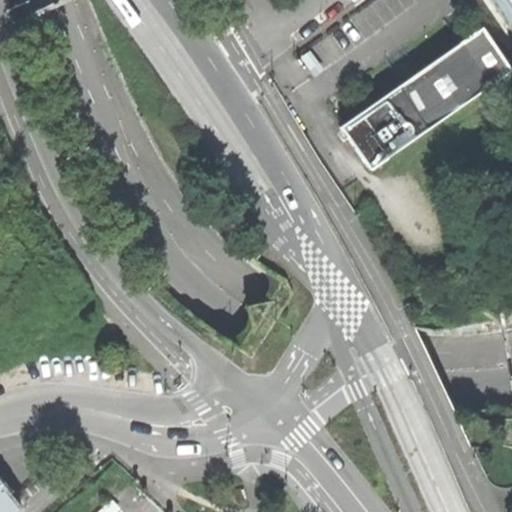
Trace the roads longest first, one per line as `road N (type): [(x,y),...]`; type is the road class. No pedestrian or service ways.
road 1 (secondary): [(51,0),(126,201),(196,288),(243,323),(363,373),(440,384),(511,379)]
road 2 (secondary): [(0,25),(54,171),(91,242),(229,386)]
road 3 (secondary): [(334,292),(322,240),(216,68)]
road 4 (secondary): [(413,511),(340,348),(334,292)]
road 5 (tertiary): [(377,511),(275,393)]
road 6 (tertiary): [(0,414),(53,405),(141,424)]
road 7 (secondary): [(259,409),(282,425),(351,511)]
road 8 (tertiary): [(141,424),(195,439),(238,426),(259,409)]
